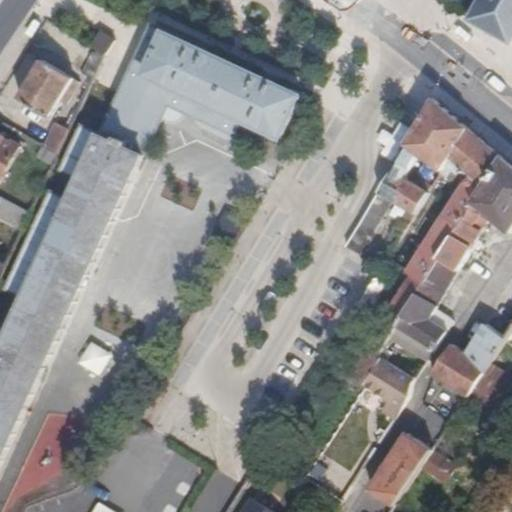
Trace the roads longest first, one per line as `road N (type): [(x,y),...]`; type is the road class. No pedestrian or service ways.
road 1 (residential): [(345,130),(181,389),(237,406),(280,351),(370,168),(361,146)]
road 2 (secondary): [(404,39),(511,128)]
